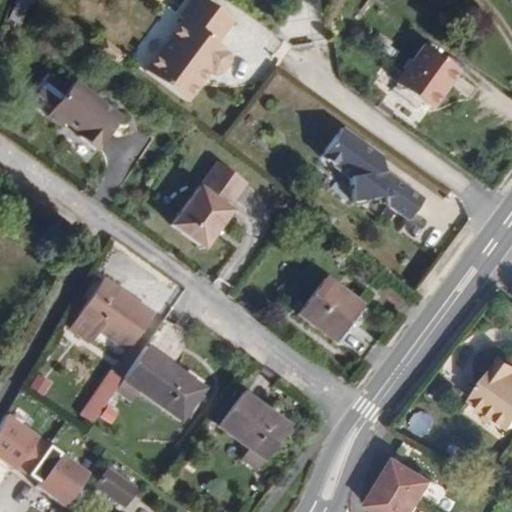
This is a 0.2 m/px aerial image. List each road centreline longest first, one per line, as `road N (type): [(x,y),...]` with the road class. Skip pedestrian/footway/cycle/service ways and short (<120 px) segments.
road 1 (residential): [(366,412),(0,158)]
road 2 (secondary): [(492,244),(366,412)]
road 3 (unknown): [(100,228),(0,409)]
